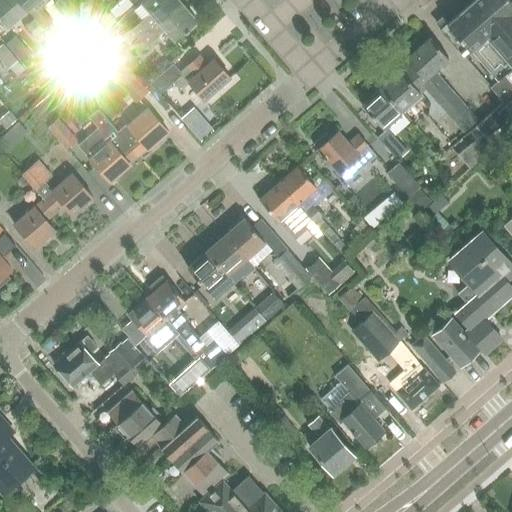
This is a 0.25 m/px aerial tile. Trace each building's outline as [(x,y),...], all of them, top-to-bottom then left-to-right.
[(0,0),(0,18),(8,27),(28,9),(19,0),(0,0)] [(19,0),(28,9),(35,19),(44,29),(52,22),(44,12),(43,4),(48,0),(19,0)] [(55,0),(53,2),(74,26),(84,18),(68,0),(55,0)] [(121,0),(111,9),(118,17),(133,3),(130,0),(121,0)] [(132,30),(123,37),(130,45),(132,43),(139,38),(181,1),(179,0),(143,0),(142,1),(152,12),(132,30)] [(470,0),(447,21),(460,36),(471,49),(473,48),(475,50),(511,18),(511,1),(511,0),(470,0)] [(181,1),(139,38),(132,43),(140,53),(166,29),(176,40),(197,21),(181,1)] [(511,18),(475,50),(488,65),(499,78),(492,84),(494,86),(511,70),(511,18)] [(35,19),(27,27),(35,36),(38,34),(46,43),(52,38),(44,29),(35,19)] [(14,36),(6,43),(19,59),(28,52),(14,36)] [(407,66),(427,89),(464,131),(478,119),(434,69),(448,57),(430,37),(407,58),(411,62),(407,66)] [(17,61),(3,44),(0,46),(0,59),(8,69),(10,67),(17,61)] [(127,48),(119,55),(127,65),(135,58),(127,48)] [(119,55),(106,66),(136,101),(138,99),(149,90),(131,69),(127,65),(119,55)] [(190,82),(205,100),(231,78),(214,58),(207,64),(199,55),(187,66),(187,67),(181,73),(173,63),(151,83),(160,94),(174,82),(181,90),(190,82)] [(17,61),(10,67),(17,76),(25,69),(17,61)] [(402,110),(427,89),(407,66),(402,70),(401,69),(382,87),(402,110)] [(477,125),(478,126),(511,96),(511,70),(494,86),(505,99),(477,125)] [(383,127),(402,110),(382,87),(362,104),(383,127)] [(48,94),(33,107),(42,117),(57,104),(48,94)] [(511,96),(478,126),(495,145),(511,129),(511,96)] [(128,125),(119,133),(131,146),(139,155),(148,148),(149,149),(169,132),(148,107),(127,125),(128,125)] [(131,146),(119,133),(97,108),(89,116),(98,126),(78,144),(111,182),(132,164),(122,154),(131,146)] [(0,120),(0,121),(6,129),(17,120),(10,112),(0,120)] [(47,126),(66,148),(76,140),(57,118),(47,126)] [(407,149),(389,128),(378,137),(397,158),(407,149)] [(338,130),(318,148),(340,173),(347,181),(376,155),(369,147),(358,134),(349,142),(338,130)] [(16,142),(6,132),(0,137),(0,147),(4,152),(16,142)] [(28,156),(19,164),(25,171),(22,174),(43,199),(55,212),(56,212),(64,205),(73,215),(93,198),(81,184),(72,173),(56,187),(51,191),(52,191),(50,193),(46,187),(48,186),(45,182),(52,176),(38,160),(34,163),(28,156)] [(420,187),(399,163),(387,174),(408,198),(419,188),(420,187)] [(298,166),(279,183),(314,223),(323,215),(306,196),(316,187),(298,166)] [(314,223),(279,183),(260,199),(295,239),(314,223)] [(408,198),(406,199),(419,213),(432,202),(419,188),(408,198)] [(442,194),(429,206),(436,213),(448,201),(442,194)] [(55,212),(43,199),(35,206),(34,206),(14,223),(36,248),(55,230),(46,220),(55,212)] [(511,217),(503,225),(511,235),(511,217)] [(244,218),(225,234),(245,257),(264,241),(244,218)] [(361,219),(352,227),(362,238),(371,230),(361,219)] [(424,224),(406,239),(417,251),(434,236),(424,224)] [(0,226),(0,286),(10,278),(6,273),(12,268),(3,259),(11,253),(4,245),(11,239),(0,226)] [(460,293),(469,303),(457,313),(471,330),(468,332),(486,352),(502,337),(489,323),(495,318),(491,313),(511,294),(511,288),(506,281),(511,275),(511,265),(483,232),(449,261),(470,284),(460,293)] [(225,234),(207,250),(227,274),(236,265),(245,276),(254,268),(245,257),(225,234)] [(272,261),(297,290),(310,278),(286,249),(272,261)] [(207,250),(187,267),(216,300),(235,283),(227,274),(207,250)] [(320,256),(307,267),(330,293),(356,270),(346,258),(333,270),(320,256)] [(151,288),(145,293),(148,297),(166,318),(178,331),(183,337),(211,369),(227,354),(211,335),(205,340),(188,321),(189,319),(178,307),(185,301),(167,280),(161,274),(148,285),(151,288)] [(310,280),(292,296),(298,303),(316,287),(310,280)] [(348,288),(337,298),(349,311),(360,300),(348,288)] [(273,292),(256,307),(266,319),(284,304),(273,292)] [(148,297),(129,314),(147,334),(144,337),(156,351),(178,331),(166,318),(148,297)] [(351,332),(378,361),(388,352),(398,342),(360,300),(349,311),(361,323),(351,332)] [(253,306),(243,315),(256,329),(266,320),(253,306)] [(480,349),(452,318),(432,335),(460,367),(480,349)] [(400,326),(393,332),(400,340),(407,334),(400,326)] [(455,371),(424,335),(412,345),(443,382),(455,371)] [(54,364),(74,386),(99,365),(89,353),(97,347),(87,336),(79,343),(78,342),(54,364)] [(398,342),(388,352),(401,366),(403,365),(406,368),(400,374),(407,382),(396,391),(412,409),(440,385),(424,367),(423,368),(415,360),(416,359),(400,341),(398,342)] [(115,371),(126,383),(151,361),(140,349),(115,371)] [(331,410),(341,421),(343,420),(365,446),(367,444),(370,444),(376,440),(376,437),(384,430),(362,403),(360,404),(358,401),(370,390),(348,364),(336,376),(345,387),(349,384),(353,389),(342,399),(343,400),(331,410)] [(177,376),(168,384),(179,397),(188,389),(177,376)] [(140,447),(152,436),(165,425),(164,425),(133,390),(108,412),(118,423),(114,427),(126,439),(130,436),(140,447)] [(277,408),(269,414),(280,427),(288,420),(277,408)] [(165,425),(152,436),(205,495),(230,474),(208,449),(218,440),(197,416),(186,425),(176,414),(164,425),(165,425)] [(0,491),(3,495),(15,485),(12,482),(32,465),(8,437),(14,432),(0,415),(0,491)] [(309,447),(325,465),(333,474),(354,455),(331,428),(329,429),(319,417),(309,426),(320,438),(309,447)] [(264,495),(249,477),(232,492),(222,481),(200,501),(209,511),(281,511),(265,494),(264,495)]
